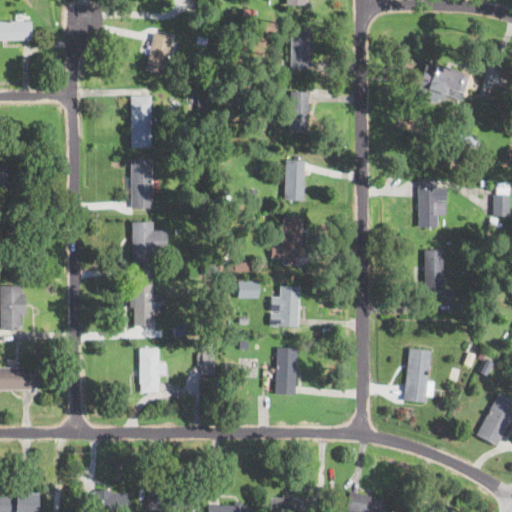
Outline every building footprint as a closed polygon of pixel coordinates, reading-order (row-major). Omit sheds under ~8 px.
[(256,7),(255,15),(243,15),(243,7),(256,7)] [(3,40),(0,40),(0,21),(32,21),(32,40),(3,40)] [(309,66),(309,72),(289,72),(290,30),(309,31),(309,66)] [(173,37),(164,75),(145,70),(152,41),(154,32),(173,37)] [(208,38),(206,46),(196,44),(198,36),(208,38)] [(440,65),(468,75),(463,92),(455,90),(452,97),(419,86),(417,85),(423,67),(432,70),(434,63),(440,65)] [(252,94),(234,95),(233,87),(252,86),(252,94)] [(306,99),(304,132),(287,130),(289,91),(307,92),(306,99)] [(148,147),(131,147),(130,95),(148,95),(152,95),(152,147),(148,147)] [(212,98),(210,113),(197,113),(198,97),(212,98)] [(479,141),(477,149),(469,147),(469,149),(455,146),(458,133),(473,137),(472,139),(479,141)] [(304,174),(302,200),(283,199),(284,164),(285,159),(304,161),(304,174)] [(142,209),(130,209),(130,160),(152,160),(152,209),(142,209)] [(12,170),(12,188),(0,187),(0,162),(9,163),(9,170),(12,170)] [(431,187),(445,187),(445,200),(436,200),(436,227),(416,227),(416,187),(418,187),(418,180),(431,180),(431,187)] [(507,183),(507,195),(509,195),(508,215),(491,215),(492,194),(495,194),(495,182),(507,183)] [(257,189),(256,203),(248,202),(249,189),(257,189)] [(230,199),(222,201),(221,191),(228,190),(230,199)] [(210,206),(198,206),(198,191),(210,191),(210,206)] [(298,215),(297,251),(296,258),(269,257),(270,244),(281,245),(283,214),(298,215)] [(167,230),(167,252),(160,252),(160,260),(153,260),(153,271),(140,271),(140,260),(131,260),(131,221),(152,221),(152,230),(167,230)] [(442,271),(442,290),(422,290),(423,266),(423,249),(443,249),(442,271)] [(249,262),(249,270),(234,270),(235,262),(249,262)] [(214,275),(204,276),(204,266),(213,266),(214,275)] [(257,298),(235,298),(235,280),(257,280),(257,298)] [(152,307),(153,326),(133,326),(133,308),(129,308),(129,298),(132,298),(132,284),(152,284),(152,307)] [(0,285),(21,285),(21,294),(25,294),(26,316),(23,316),(23,329),(0,329),(0,285)] [(298,287),(297,317),(296,326),(269,324),(269,311),(278,311),(279,286),(298,287)] [(453,288),(453,296),(445,296),(446,288),(453,288)] [(175,337),(172,337),(172,325),(185,325),(185,337),(175,337)] [(247,340),(247,348),(238,348),(239,340),(247,340)] [(215,374),(202,374),(200,345),(214,345),(215,374)] [(293,392),(293,395),(273,394),(276,347),(296,348),(293,392)] [(158,348),(158,363),(167,363),(167,374),(158,374),(158,393),(140,393),(140,384),(139,384),(139,349),(158,348)] [(433,389),(432,396),(425,395),(424,402),(403,400),(408,348),(430,350),(426,380),(433,381),(433,389)] [(485,354),(482,359),(477,356),(480,351),(485,354)] [(475,354),(470,366),(463,364),(468,352),(475,354)] [(493,363),(486,376),(477,371),(485,358),(493,363)] [(238,369),(238,372),(224,371),(225,363),(239,365),(238,369)] [(11,390),(0,390),(0,367),(31,367),(31,390),(11,390)] [(511,414),(496,444),(495,447),(474,435),(498,392),(511,399),(511,414)] [(174,487),(174,490),(191,490),(191,508),(149,510),(148,490),(155,490),(155,488),(174,487)] [(111,491),(128,491),(128,510),(116,510),(116,511),(100,511),(85,510),(86,491),(93,491),(93,489),(111,490),(111,491)] [(387,499),(383,511),(352,511),(344,510),(348,490),(387,499)] [(0,492),(15,493),(16,491),(37,492),(36,511),(15,511),(7,511),(0,511),(0,492)] [(310,495),(309,511),(269,511),(269,495),(282,495),(282,492),(294,492),(294,495),(310,495)] [(242,504),(255,504),(255,511),(207,511),(207,503),(234,504),(234,501),(242,501),(242,504)] [(456,511),(433,511),(440,501),(457,511),(456,511)]
